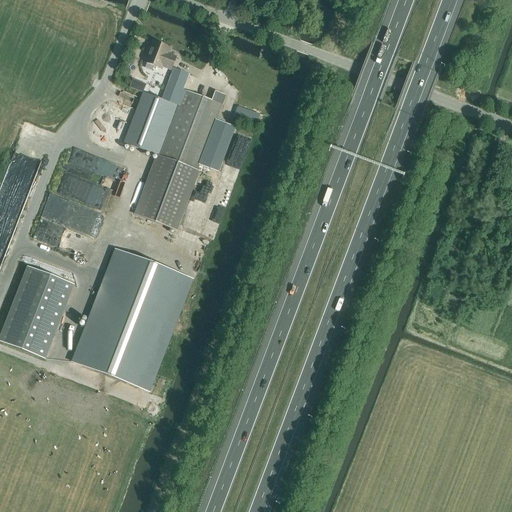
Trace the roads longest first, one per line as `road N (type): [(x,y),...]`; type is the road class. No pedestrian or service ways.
road 1 (motorway): [(406,0),(212,511)]
road 2 (motorway): [(256,511),(450,0)]
road 3 (unclassified): [(511,127),(173,0)]
